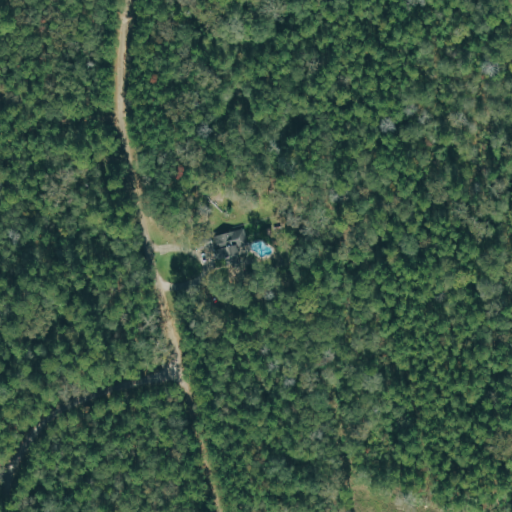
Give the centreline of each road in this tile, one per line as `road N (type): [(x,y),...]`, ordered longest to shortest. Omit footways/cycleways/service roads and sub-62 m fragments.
road 1 (residential): [(220,511),(126,145),(121,99),(130,0)]
road 2 (residential): [(5,511),(20,461),(48,419),(184,368)]
